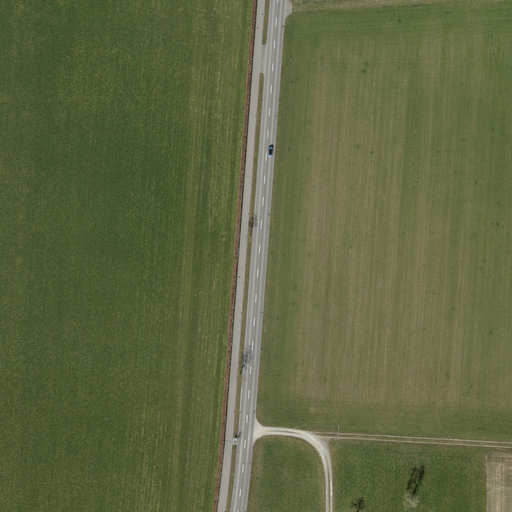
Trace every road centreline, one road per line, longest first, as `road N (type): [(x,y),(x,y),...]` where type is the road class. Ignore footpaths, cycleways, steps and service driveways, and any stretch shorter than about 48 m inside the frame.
road 1 (secondary): [(238,511),(279,0)]
road 2 (track): [(301,432),(511,444)]
road 3 (track): [(329,511),(320,445),(301,432),(247,428)]
road 4 (track): [(278,10),(419,0)]
